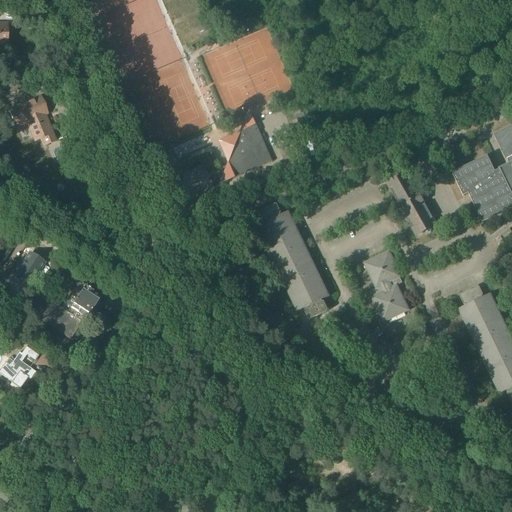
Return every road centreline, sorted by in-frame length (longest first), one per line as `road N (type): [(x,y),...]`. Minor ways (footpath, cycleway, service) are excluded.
road 1 (unclassified): [(126,295),(132,207),(38,0)]
road 2 (unclassified): [(15,489),(32,434),(96,378),(126,295)]
road 3 (unclassified): [(126,295),(0,212)]
